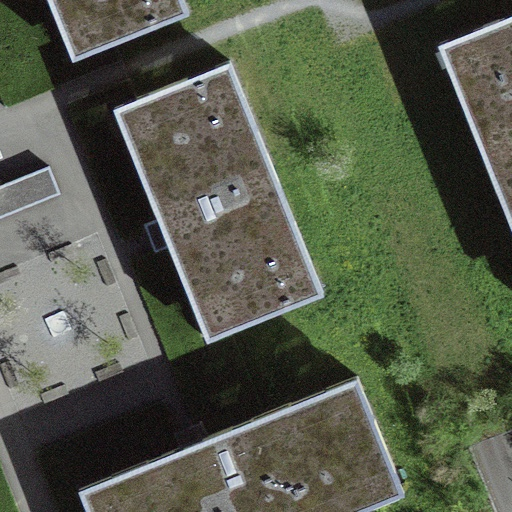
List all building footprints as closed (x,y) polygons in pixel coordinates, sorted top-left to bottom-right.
[(94,50),(188,12),(183,0),(48,0),(55,16),(72,58),(94,50)] [(511,13),(482,26),(438,43),(448,67),(489,169),(501,199),(511,226),(511,13)] [(113,107),(127,140),(165,234),(189,296),(207,339),(230,330),(323,292),(229,60),(136,98),(113,107)] [(0,185),(0,216),(59,193),(48,166),(0,185)] [(78,487),(88,511),(351,511),(370,505),(403,491),(394,469),(357,375),(196,440),(78,487)]
